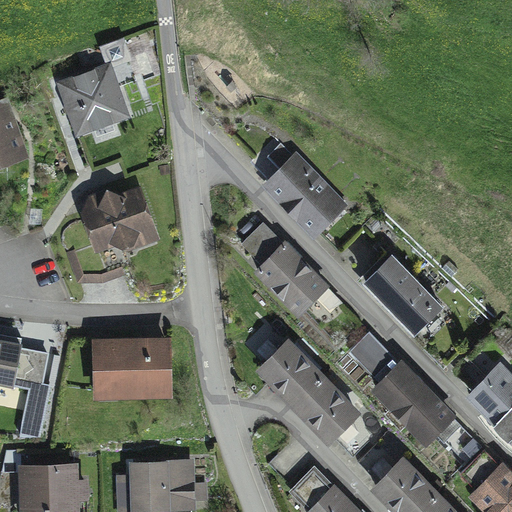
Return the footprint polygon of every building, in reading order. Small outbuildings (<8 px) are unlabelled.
[(116,44),(93,52),(99,70),(50,87),(66,134),(115,117),(105,90),(129,82),(116,44)] [(0,155),(9,153),(0,123),(0,155)] [(334,205),(289,154),(256,183),(300,234),(334,205)] [(152,243),(136,194),(78,213),(91,252),(103,248),(106,257),(152,243)] [(270,242),(256,225),(232,245),(246,262),(270,242)] [(312,286),(275,244),(243,273),(279,314),(312,286)] [(427,309),(380,254),(351,279),(397,334),(427,309)] [(278,405),(311,376),(279,340),(246,368),(278,405)] [(383,358),(369,343),(347,362),(361,377),(383,358)] [(147,344),(78,344),(78,396),(147,396),(147,344)] [(51,358),(0,347),(0,389),(16,393),(8,434),(26,438),(36,388),(44,390),(51,358)] [(437,415),(389,360),(356,389),(404,444),(437,415)] [(511,387),(489,361),(456,390),(511,454),(511,387)] [(311,376),(278,405),(309,442),(314,438),(336,419),(343,413),(311,376)] [(336,419),(314,438),(331,457),(353,438),(336,419)] [(371,447),(350,467),(367,485),(389,466),(371,447)] [(383,511),(409,511),(428,495),(395,459),(389,466),(367,485),(363,489),(383,511)] [(511,511),(511,487),(490,462),(454,494),(470,511),(511,511)] [(180,463),(114,463),(114,511),(152,511),(153,508),(180,509),(180,463)] [(58,466),(7,465),(5,511),(56,511),(57,498),(71,498),(72,481),(58,481),(58,466)] [(310,471),(289,491),(306,510),(328,490),(310,471)] [(348,511),(328,490),(303,511),(348,511)] [(443,511),(428,495),(409,511),(443,511)]
